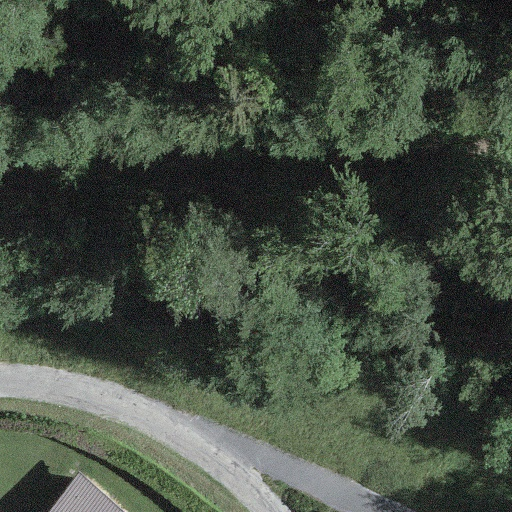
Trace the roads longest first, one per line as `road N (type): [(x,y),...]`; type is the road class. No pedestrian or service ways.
road 1 (track): [(0,154),(113,167),(511,150)]
road 2 (residential): [(0,376),(199,407),(266,511)]
